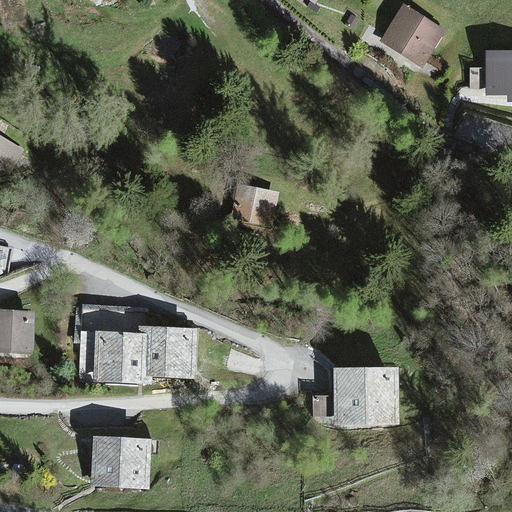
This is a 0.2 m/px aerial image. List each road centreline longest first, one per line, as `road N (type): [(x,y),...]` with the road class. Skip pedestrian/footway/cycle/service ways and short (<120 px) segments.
road 1 (residential): [(0,406),(259,391),(276,362),(262,345),(220,324),(0,234)]
road 2 (residential): [(511,161),(445,138),(271,0)]
